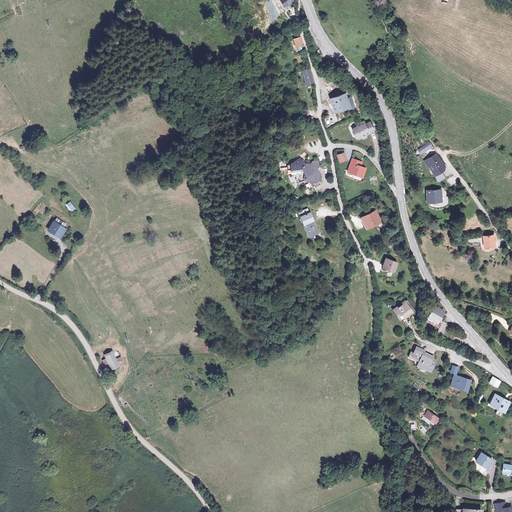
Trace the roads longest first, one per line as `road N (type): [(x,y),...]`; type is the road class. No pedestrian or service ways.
road 1 (unclassified): [(0,282),(73,327),(130,429),(210,511)]
road 2 (track): [(365,263),(373,399),(380,426),(401,449),(406,511)]
road 3 (secondary): [(399,197),(385,104),(323,38),(304,0)]
road 4 (secondary): [(511,379),(422,271),(399,197)]
road 5 (residential): [(511,495),(455,494),(375,408)]
road 6 (track): [(373,0),(407,96),(443,154)]
road 7 (residential): [(328,145),(345,220),(365,263)]
